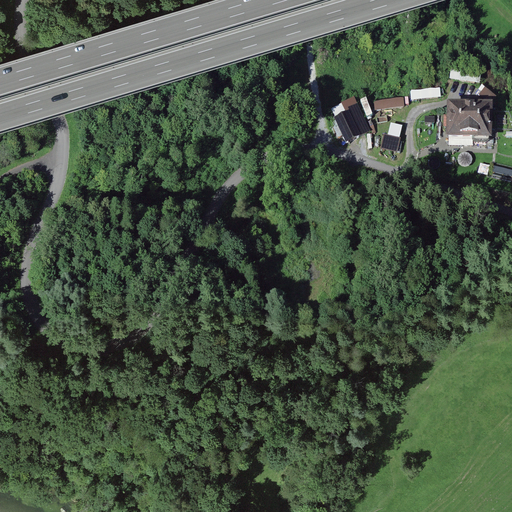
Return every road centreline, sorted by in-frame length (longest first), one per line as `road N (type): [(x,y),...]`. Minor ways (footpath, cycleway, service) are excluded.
road 1 (unclassified): [(22,0),(25,49),(62,129),(60,175),(27,283),(38,317),(64,344),(118,346),(135,336),(233,184),(279,153),(350,158),(511,213)]
road 2 (motorway): [(0,117),(392,0)]
road 3 (motorway): [(274,0),(0,82)]
